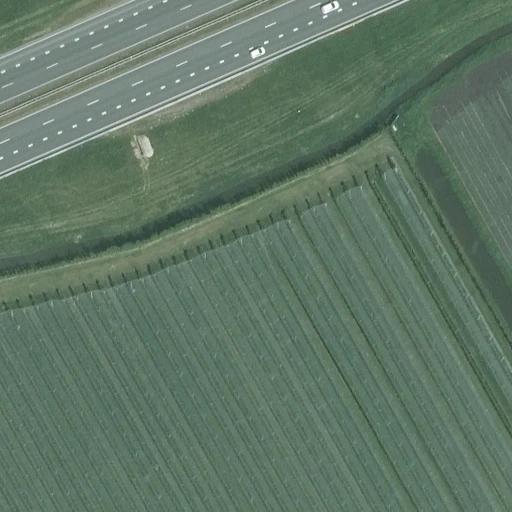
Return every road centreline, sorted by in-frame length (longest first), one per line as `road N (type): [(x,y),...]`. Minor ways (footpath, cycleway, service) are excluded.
road 1 (trunk): [(0,142),(327,0)]
road 2 (trunk): [(203,0),(0,89)]
